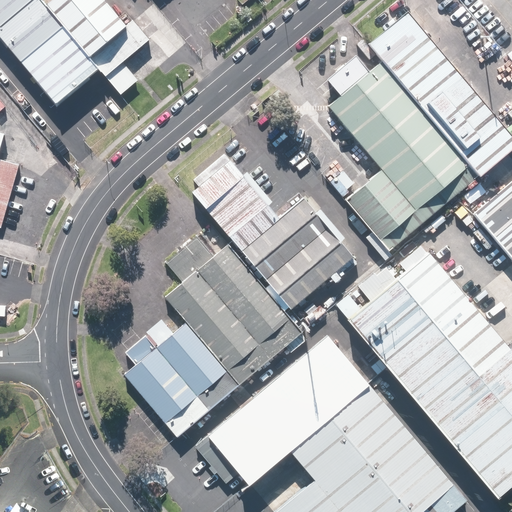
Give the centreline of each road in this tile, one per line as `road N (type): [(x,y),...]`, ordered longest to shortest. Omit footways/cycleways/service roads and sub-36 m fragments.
road 1 (unclassified): [(326,0),(112,183),(64,274),(57,362)]
road 2 (unclassified): [(57,362),(76,434),(131,511)]
